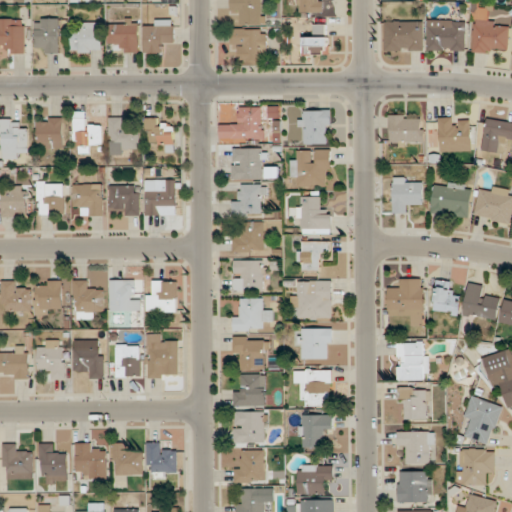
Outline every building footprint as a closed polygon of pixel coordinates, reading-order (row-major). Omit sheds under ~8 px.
[(264,0),(230,0),(231,14),(241,14),(241,25),(265,25),(264,0)] [(322,12),(321,0),(295,0),(296,12),(322,12)] [(510,22),(488,21),(489,8),(475,8),(473,52),(509,53),(510,22)] [(0,43),(7,44),(7,53),(26,53),(26,18),(0,18),(0,43)] [(60,53),(60,18),(36,18),(36,53),(60,53)] [(109,20),(109,42),(120,42),(120,52),(139,52),(139,20),(109,20)] [(153,26),(145,26),(145,53),(165,53),(165,43),(175,43),(175,20),(153,20),(153,26)] [(428,51),(466,51),(466,20),(428,20),(428,51)] [(424,51),(424,21),(386,21),(386,51),(424,51)] [(103,52),(102,22),(82,22),(82,32),(72,32),(72,52),(103,52)] [(232,28),(232,48),(241,48),(241,64),(268,64),(268,28),(232,28)] [(330,54),(330,36),(304,36),(304,48),(311,48),(311,54),(330,54)] [(220,124),(220,140),(263,140),(263,106),(240,107),(240,124),(220,124)] [(333,110),(301,110),(301,143),(333,143),(333,110)] [(74,112),(74,151),(92,151),(92,144),(103,144),(103,123),(84,123),(84,112),(74,112)] [(391,144),(422,144),(422,114),(391,114),(391,144)] [(64,117),(38,117),(38,148),(64,148),(64,117)] [(111,153),(140,153),(140,127),(122,127),(122,117),(111,117),(111,153)] [(471,151),(471,118),(440,118),(440,151),(471,151)] [(511,122),(488,118),(482,150),(503,153),(505,142),(511,143),(511,122)] [(20,158),(20,150),(29,150),(30,129),(20,129),(20,119),(1,119),(0,158),(20,158)] [(166,151),(175,151),(175,119),(147,119),(147,143),(166,143),(166,151)] [(233,148),(233,179),(263,179),(263,148),(233,148)] [(301,150),(301,159),(291,159),(292,178),(300,178),(300,188),(332,187),(331,149),(301,150)] [(394,213),(413,213),(413,203),(424,203),(424,178),(394,178),(394,213)] [(147,188),(147,215),(167,215),(167,207),(177,207),(177,180),(156,180),(156,188),(147,188)] [(470,218),(474,185),(435,181),(432,213),(470,218)] [(38,214),(65,214),(65,182),(38,182),(38,214)] [(74,205),(84,205),(84,216),(104,216),(104,183),(74,183),(74,205)] [(266,184),(242,184),(242,194),(233,194),(233,215),(266,215),(266,184)] [(511,221),(511,190),(481,184),(474,217),(511,225),(511,221)] [(2,216),(27,216),(27,185),(2,185),(2,216)] [(141,215),(141,185),(111,185),(111,205),(120,205),(120,215),(141,215)] [(233,232),(233,251),(265,251),(265,221),(243,221),(243,232),(233,232)] [(322,251),(331,251),(331,241),(301,241),(301,271),(322,271),(322,251)] [(234,291),(264,291),(264,260),(234,260),(234,291)] [(389,288),(389,315),(411,315),(411,325),(425,325),(425,278),(400,278),(400,288),(389,288)] [(32,290),(21,290),(21,280),(2,280),(2,310),(32,310),(32,290)] [(64,280),(37,280),(37,309),(64,309),(64,280)] [(105,289),(92,289),(92,280),(75,280),(75,319),(95,319),(95,309),(105,309),(105,289)] [(141,310),(141,300),(132,300),(132,280),(111,280),(111,310),(141,310)] [(179,311),(179,280),(155,280),(155,290),(147,290),(147,312),(179,311)] [(333,280),(302,280),(302,290),(292,290),(292,310),(302,309),(302,319),(334,319),(333,280)] [(454,280),(435,280),(435,312),(461,313),(461,292),(454,292),(454,280)] [(464,314),(497,320),(501,298),(486,296),(487,286),(469,283),(464,314)] [(234,330),(264,330),(264,320),(273,320),(273,309),(263,309),(263,298),(243,298),(243,310),(234,310),(234,330)] [(511,301),(505,300),(500,326),(511,328),(511,301)] [(333,328),(301,328),(301,359),(333,359),(333,328)] [(148,334),(148,378),(180,378),(180,344),(167,344),(167,334),(148,334)] [(234,335),(234,358),(244,358),(244,370),(267,370),(267,335),(234,335)] [(65,340),(47,340),(47,346),(39,346),(39,369),(49,369),(49,379),(65,379),(65,340)] [(75,369),(86,369),(86,378),(105,378),(105,342),(75,342),(75,369)] [(430,380),(430,342),(399,342),(399,380),(430,380)] [(142,378),(142,344),(117,344),(117,378),(142,378)] [(29,378),(29,348),(0,348),(0,369),(8,369),(8,378),(29,378)] [(509,408),(511,407),(511,348),(480,358),(489,390),(503,385),(509,408)] [(333,369),(295,369),(295,387),(306,387),(306,406),(333,406),(333,369)] [(268,405),(268,374),(244,374),(244,385),(235,385),(235,405),(268,405)] [(400,387),(400,408),(405,408),(405,418),(430,418),(430,387),(400,387)] [(492,445),(504,405),(476,396),(463,436),(492,445)] [(265,443),(265,411),(235,411),(235,443),(265,443)] [(334,414),(301,414),(301,446),(325,446),(325,436),(334,436),(334,414)] [(431,463),(431,431),(399,431),(399,451),(409,451),(409,463),(431,463)] [(108,478),(108,452),(97,452),(97,443),(77,442),(77,478),(108,478)] [(167,442),(148,442),(148,475),(169,475),(169,473),(178,473),(178,452),(167,452),(167,442)] [(35,478),(35,454),(24,454),(24,443),(4,443),(4,478),(35,478)] [(61,482),(61,477),(69,476),(68,452),(58,452),(58,443),(41,443),(41,482),(61,482)] [(145,475),(145,453),(133,453),(133,443),(114,443),(114,475),(145,475)] [(496,473),(497,449),(459,448),(458,484),(487,484),(487,473),(496,473)] [(235,482),(265,482),(265,450),(245,450),(245,461),(235,461),(235,482)] [(299,464),(299,494),(325,494),(325,484),(334,484),(334,464),(299,464)] [(433,471),(399,471),(399,502),(433,502),(433,471)] [(237,511),(270,511),(270,508),(275,508),(275,488),(245,488),(245,496),(238,496),(237,511)] [(460,502),(457,511),(495,511),(498,500),(472,494),(469,504),(460,502)] [(291,500),(291,511),(334,511),(334,499),(291,500)] [(106,511),(106,502),(88,502),(88,511),(106,511)]
